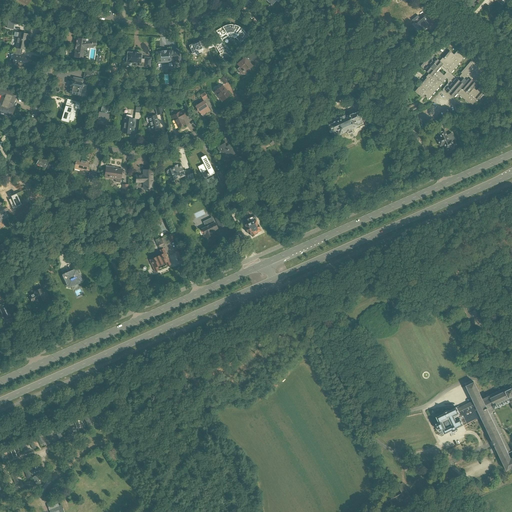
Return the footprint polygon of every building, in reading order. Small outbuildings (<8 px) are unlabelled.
[(400,0),(393,0),(390,5),(399,13),(396,16),(401,20),(406,14),(407,15),(412,10),(400,0)] [(412,20),(424,35),(426,33),(425,31),(432,25),(432,24),(426,16),(425,17),(425,16),(421,19),(418,15),(412,20)] [(236,27),(234,27),(233,27),(231,27),(231,25),(228,25),(225,26),(222,27),(216,31),(222,40),(228,36),(229,38),(231,38),(232,38),(234,39),(235,37),(240,43),(248,36),(243,31),(241,29),(239,27),(236,26),(236,27)] [(16,48),(21,49),(25,50),(27,43),(28,44),(28,41),(27,41),(28,34),(19,33),(15,32),(14,36),(18,37),(16,48)] [(89,39),(87,38),(85,39),(79,39),(77,53),(76,52),(75,57),(83,58),(84,48),(96,46),(96,39),(89,39)] [(224,50),(218,40),(213,43),(220,54),(219,55),(223,60),(225,59),(226,60),(233,56),(231,52),(229,53),(226,49),(224,50)] [(201,44),(197,42),(192,44),(190,49),(192,54),(197,55),(202,53),(204,49),(204,48),(207,47),(205,44),(202,45),(201,44)] [(16,48),(15,47),(13,55),(14,55),(14,59),(10,59),(9,63),(13,64),(27,67),(29,58),(19,56),(21,49),(16,48)] [(477,65),(475,64),(476,64),(473,61),(462,74),(459,77),(462,79),(463,80),(461,82),(451,73),(465,57),(462,54),(461,55),(460,54),(461,53),(458,50),(454,54),(448,49),(447,49),(449,50),(443,57),(441,56),(443,58),(440,61),(433,56),(434,54),(432,52),(426,58),(425,57),(424,57),(425,58),(419,65),(418,64),(429,74),(426,77),(424,76),(425,77),(419,84),(418,83),(421,85),(425,89),(421,93),(424,96),(425,95),(427,96),(426,97),(429,99),(443,83),(447,78),(448,79),(448,83),(443,89),(443,92),(446,92),(446,91),(454,98),(457,94),(472,106),(477,101),(476,100),(477,99),(479,101),(480,101),(478,100),(485,92),(487,93),(480,87),(477,90),(474,88),(477,85),(477,84),(476,83),(486,72),(483,70),(482,70),(481,69),(482,68),(477,65)] [(162,65),(168,65),(168,62),(173,62),(173,61),(180,60),(179,51),(172,52),(172,51),(166,51),(161,51),(162,52),(156,52),(157,63),(162,63),(162,65)] [(252,60),(257,56),(253,51),(248,55),(249,56),(246,59),(245,57),(237,64),(240,67),(238,69),(241,73),(244,71),(246,74),(250,70),(249,69),(252,66),(249,63),(250,61),(251,59),(252,60)] [(128,53),(127,62),(141,63),(144,63),(144,67),(150,67),(151,58),(145,57),(145,59),(141,59),(141,57),(141,54),(137,53),(132,52),(132,53),(128,53)] [(69,93),(78,96),(80,96),(82,88),(82,89),(83,84),(87,85),(89,79),(91,80),(93,73),(86,71),(84,78),(84,80),(73,78),(72,82),(71,82),(70,86),(71,86),(69,93)] [(422,98),(424,96),(421,93),(425,89),(421,85),(415,92),(422,98)] [(222,101),(230,95),(222,86),(215,92),(222,101)] [(14,100),(17,94),(0,87),(0,94),(2,96),(0,101),(1,102),(0,105),(0,111),(11,116),(14,109),(10,107),(10,106),(11,106),(13,100),(14,100)] [(71,107),(72,101),(65,99),(64,105),(66,105),(62,118),(69,120),(70,116),(71,117),(73,112),(72,112),(73,107),(71,107)] [(205,115),(205,114),(210,111),(204,101),(195,107),(201,115),(202,116),(203,116),(204,116),(205,115)] [(108,115),(109,106),(102,104),(100,113),(97,123),(106,125),(107,121),(108,121),(108,119),(107,118),(108,115)] [(185,116),(183,111),(176,114),(172,116),(173,119),(174,119),(178,128),(185,125),(182,118),(185,116)] [(364,115),(362,111),(359,112),(354,114),(353,113),(348,116),(347,117),(346,115),(341,117),(342,119),(340,120),(340,119),(334,122),(335,123),(330,125),(333,132),(334,132),(336,136),(340,134),(340,135),(347,132),(348,134),(354,132),(352,129),(359,126),(359,125),(363,123),(362,119),(361,116),(364,115)] [(132,119),(132,116),(126,115),(126,118),(124,118),(122,133),(131,134),(133,119),(132,119)] [(149,126),(149,128),(149,130),(151,131),(160,129),(156,115),(148,117),(148,118),(146,118),(147,122),(148,123),(149,123),(150,126),(149,126)] [(447,135),(445,130),(439,132),(441,137),(437,139),(440,146),(444,144),(447,149),(455,145),(452,140),(455,139),(452,133),(447,135)] [(268,149),(271,146),(274,144),(271,139),(264,144),(268,149)] [(232,159),(233,161),(237,158),(229,145),(227,146),(226,143),(218,148),(221,156),(224,154),(225,155),(224,156),(225,157),(229,161),(232,159)] [(238,158),(243,165),(248,162),(243,154),(238,158)] [(202,172),(203,172),(204,172),(204,171),(207,170),(208,172),(208,173),(207,173),(207,174),(208,175),(209,175),(210,175),(210,176),(214,173),(205,155),(201,158),(204,164),(198,167),(201,173),(202,172)] [(45,161),(40,158),(37,164),(45,168),(49,162),(45,160),(45,161)] [(81,161),(76,159),(76,162),(75,162),(75,163),(74,169),(88,172),(90,168),(87,167),(88,162),(86,162),(81,160),(81,161)] [(167,171),(166,171),(167,173),(168,175),(169,175),(172,174),(174,180),(185,176),(185,175),(181,165),(172,168),(170,169),(169,170),(167,170),(167,171)] [(120,183),(122,170),(114,169),(114,167),(106,166),(105,176),(111,177),(111,176),(116,177),(116,182),(120,183)] [(152,189),(152,170),(144,170),(144,175),(136,176),(136,182),(144,182),(144,189),(152,189)] [(221,170),(216,173),(220,181),(220,182),(226,180),(225,179),(221,170)] [(95,180),(97,174),(90,172),(88,179),(95,180)] [(186,175),(189,183),(196,180),(193,173),(186,175)] [(255,190),(260,187),(259,184),(256,178),(252,180),(253,182),(251,183),(253,186),(255,190)] [(24,200),(30,198),(26,189),(14,195),(15,197),(8,200),(13,210),(21,206),(21,205),(26,203),(24,200)] [(220,215),(214,218),(220,229),(226,226),(220,215)] [(255,233),(260,231),(259,228),(259,227),(259,225),(258,225),(256,220),(256,219),(254,215),(244,220),(245,222),(243,223),(246,229),(245,229),(247,233),(248,233),(250,236),(251,236),(254,235),(253,235),(256,234),(255,233)] [(213,235),(212,233),(218,230),(212,218),(203,222),(205,227),(199,230),(201,235),(203,234),(205,238),(213,235)] [(54,229),(48,232),(48,233),(48,234),(50,238),(51,239),(57,236),(57,235),(58,235),(56,230),(55,231),(54,229)] [(160,247),(167,245),(164,237),(159,239),(160,242),(158,243),(160,247)] [(171,265),(163,248),(160,250),(162,254),(150,260),(156,272),(159,271),(157,267),(166,263),(168,267),(171,265)] [(84,280),(79,269),(76,270),(75,269),(64,274),(64,275),(62,277),(67,288),(69,286),(70,288),(72,287),(72,289),(74,288),(74,289),(75,291),(81,289),(80,286),(81,285),(80,283),(82,282),(81,281),(84,280)] [(40,278),(38,274),(32,277),(33,280),(38,278),(38,279),(41,287),(44,285),(41,278),(40,278)] [(42,302),(47,299),(42,288),(37,291),(37,292),(35,293),(35,294),(29,296),(32,302),(38,300),(39,303),(40,302),(41,303),(42,302)] [(9,309),(6,303),(0,305),(0,312),(1,313),(2,312),(5,319),(12,316),(11,313),(13,313),(11,308),(9,309)] [(483,400),(475,383),(467,387),(474,402),(458,409),(457,408),(450,411),(448,410),(445,412),(444,414),(437,417),(440,423),(437,424),(441,432),(443,431),(445,434),(453,431),(453,432),(455,433),(458,432),(459,430),(458,428),(464,426),(464,425),(481,417),(492,441),(494,447),(495,447),(507,471),(511,468),(511,451),(510,452),(491,411),(498,407),(499,408),(500,407),(501,407),(502,405),(503,406),(504,405),(505,405),(506,404),(506,403),(507,404),(508,404),(509,403),(510,402),(511,402),(511,403),(511,386),(510,385),(508,384),(507,385),(506,386),(505,387),(505,389),(489,396),(489,397),(483,400)] [(408,494),(406,492),(407,491),(403,483),(398,486),(402,493),(396,497),(389,500),(393,507),(398,504),(401,511),(408,507),(405,502),(417,496),(414,491),(408,494)] [(63,511),(64,511),(61,505),(58,506),(56,501),(47,505),(50,511),(63,511)]
